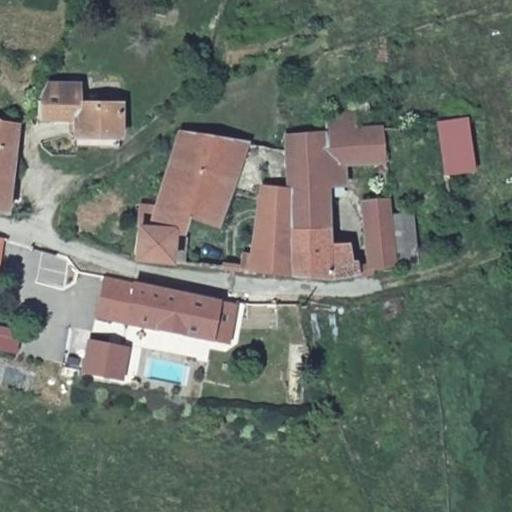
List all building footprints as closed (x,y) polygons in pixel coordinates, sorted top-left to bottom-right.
[(38,102),(38,103),(39,123),(71,121),(71,140),(117,137),(117,108),(75,110),(73,85),(46,86),(38,102)] [(332,118),(333,135),(353,133),(352,117),(332,118)] [(0,123),(0,214),(7,215),(19,126),(0,123)] [(445,175),(472,171),(467,124),(438,127),(445,175)] [(328,172),(345,171),(385,169),(382,130),(353,133),(333,135),(326,135),(328,172)] [(250,168),(256,145),(173,135),(172,141),(143,230),(134,230),(134,259),(171,263),(174,239),(182,241),(186,221),(215,227),(234,165),(250,168)] [(326,135),(285,138),(285,149),(286,192),(289,276),(329,280),(357,274),(356,258),(346,248),(330,249),(326,188),(345,187),(345,171),(328,172),(326,135)] [(236,270),(289,276),(286,192),(260,189),(250,256),(238,255),(236,270)] [(364,205),(369,271),(413,261),(411,216),(390,217),(389,201),(364,205)] [(103,276),(98,318),(212,341),(221,301),(103,276)] [(221,301),(212,341),(228,345),(238,304),(221,301)] [(23,328),(0,323),(0,352),(19,355),(23,328)] [(135,345),(89,337),(82,371),(128,382),(135,345)]
